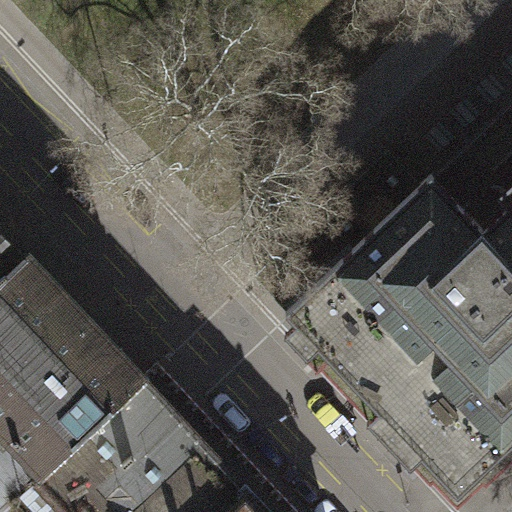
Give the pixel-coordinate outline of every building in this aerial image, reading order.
[(382,151),(317,215),(348,247),(413,183),(382,151)] [(511,431),(511,196),(482,226),(427,170),(413,183),(348,247),(285,308),(450,488),(511,431)] [(285,308),(348,247),(317,215),(254,276),(285,308)] [(0,269),(20,251),(0,230),(0,269)] [(20,251),(0,269),(0,425),(42,469),(140,376),(20,251)] [(140,376),(42,469),(35,474),(70,511),(82,501),(92,511),(216,511),(244,486),(140,376)] [(0,505),(0,511),(70,511),(35,474),(0,505)] [(269,511),(244,486),(216,511),(269,511)]
